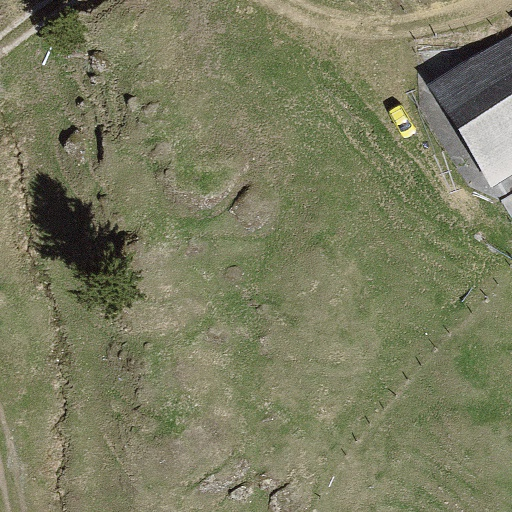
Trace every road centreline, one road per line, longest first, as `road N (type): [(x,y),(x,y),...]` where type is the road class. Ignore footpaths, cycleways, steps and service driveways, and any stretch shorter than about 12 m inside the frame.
road 1 (track): [(14,511),(0,464),(0,50),(80,0)]
road 2 (track): [(281,0),(370,24),(444,0)]
